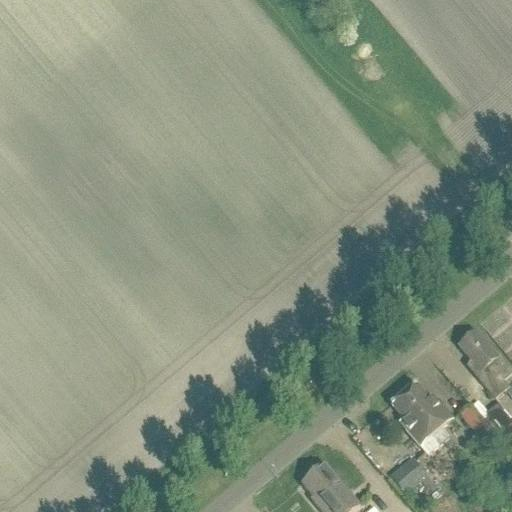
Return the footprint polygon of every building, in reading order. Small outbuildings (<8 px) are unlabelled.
[(506,396),(511,403),(511,375),(500,361),(498,362),(477,338),(459,353),(472,368),(470,371),(478,377),(479,376),(484,382),(479,386),(495,405),(506,396)] [(403,400),(444,447),(450,442),(442,434),(453,425),(432,402),(429,405),(416,390),(403,400)] [(400,427),(421,452),(431,443),(438,452),(444,447),(403,400),(391,410),(403,424),(400,427)] [(511,439),(511,420),(500,407),(487,418),(509,442),(511,439)] [(461,417),(480,440),(491,430),(472,408),(461,417)] [(412,461),(388,481),(407,501),(418,493),(418,489),(428,480),(412,461)] [(315,503),(313,505),(319,511),(358,511),(359,511),(325,471),(303,489),(315,503)]
